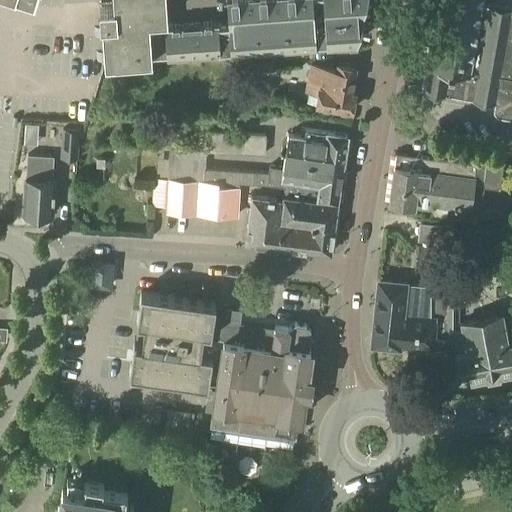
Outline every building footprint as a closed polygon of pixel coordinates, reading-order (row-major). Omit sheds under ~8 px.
[(113,0),(114,1),(98,3),(99,21),(101,20),(104,60),(151,56),(357,41),(364,14),(362,13),(365,0),(226,0),(228,23),(218,24),(218,22),(164,26),(164,27),(149,28),(149,17),(167,16),(165,0),(23,0),(34,3),(35,0),(113,0)] [(511,8),(480,3),(480,0),(441,0),(435,36),(430,35),(420,89),(494,102),(493,110),(497,115),(511,118),(511,8)] [(248,69),(275,68),(274,53),(247,54),(248,69)] [(305,91),(309,91),(307,102),(313,103),(317,103),(351,110),(354,93),(350,92),(355,67),(338,64),(336,70),(310,65),(305,91)] [(98,105),(103,112),(112,112),(117,104),(112,96),(103,97),(98,105)] [(78,159),(78,153),(79,129),(61,128),(60,158),(78,159)] [(285,156),(342,165),(347,135),(305,129),(305,128),(301,128),(300,136),(288,134),(285,156)] [(265,154),(266,134),(209,131),(208,151),(265,154)] [(203,180),(208,168),(205,168),(206,151),(188,150),(168,149),(167,177),(171,178),(203,180)] [(464,161),(396,151),(389,201),(431,207),(432,202),(469,207),(472,184),(499,188),(503,159),(465,154),(464,161)] [(52,213),(54,181),(52,181),(53,155),(27,154),(23,212),(52,213)] [(337,203),(342,165),(285,156),(284,167),(282,177),(285,178),(284,186),(283,195),(317,200),(337,203)] [(282,177),(284,167),(268,166),(267,172),(208,168),(203,180),(171,178),(167,177),(167,178),(153,177),(151,205),(165,205),(165,211),(238,216),(240,186),(239,186),(240,182),(268,184),(268,185),(284,186),(285,178),(282,177)] [(337,203),(317,200),(283,195),(283,199),(251,194),(247,225),(243,225),(241,235),(245,235),(245,240),(330,252),(337,203)] [(432,240),(447,241),(449,224),(434,223),(432,240)] [(109,286),(111,264),(93,262),(92,284),(109,286)] [(446,303),(446,294),(429,294),(429,286),(406,284),(406,282),(379,279),(372,343),(398,346),(398,345),(431,349),(432,348),(445,349),(446,339),(447,335),(447,333),(446,333),(446,303)] [(463,334),(463,338),(467,353),(463,354),(464,355),(454,357),(457,374),(467,371),(468,374),(469,374),(471,384),(511,375),(511,353),(510,344),(507,345),(501,314),(461,323),(457,323),(457,303),(458,303),(458,279),(447,279),(446,295),(446,294),(446,303),(446,333),(447,333),(447,335),(463,334)] [(273,326),(213,317),(215,302),(141,291),(136,321),(144,322),(141,343),(133,342),(129,373),(207,384),(209,368),(218,370),(213,406),(211,423),(294,435),(297,418),(300,419),(304,389),(308,390),(310,375),(306,374),(310,348),(308,348),(311,330),(305,323),(295,321),(287,327),(273,325),(273,326)] [(162,428),(192,433),(194,414),(165,410),(162,428)] [(132,511),(133,506),(125,504),(127,490),(103,487),(104,483),(67,478),(65,489),(62,489),(59,510),(55,509),(54,511),(132,511)]
